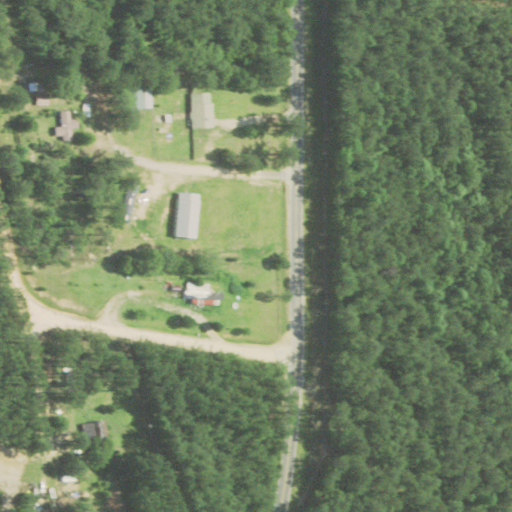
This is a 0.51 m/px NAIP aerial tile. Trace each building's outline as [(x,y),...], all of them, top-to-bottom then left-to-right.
[(120,110),(146,109),(145,88),(119,89),(120,110)] [(205,93),(185,94),(186,129),(206,128),(205,93)] [(64,111),(54,112),(55,126),(49,126),(49,140),(67,140),(66,130),(73,129),(72,120),(64,120),(64,111)] [(113,222),(124,224),(133,182),(121,180),(113,222)] [(193,196),(172,193),(167,237),(187,240),(193,196)] [(204,295),(205,284),(182,283),(182,297),(216,299),(216,295),(204,295)] [(79,445),(101,442),(99,422),(77,424),(79,445)]
